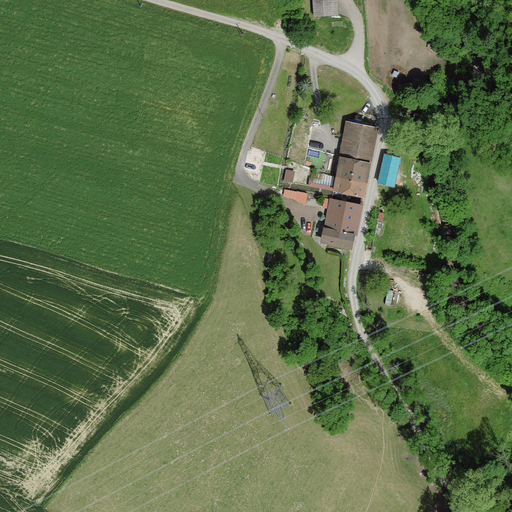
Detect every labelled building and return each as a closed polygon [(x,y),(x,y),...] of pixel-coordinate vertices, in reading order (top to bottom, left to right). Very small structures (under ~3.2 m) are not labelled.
[(334,2),(313,3),(314,16),(335,14),(334,2)] [(366,183),(377,127),(348,122),(338,177),(366,183)] [(400,157),(386,154),(379,183),(393,186),(400,157)] [(294,171),(287,170),(285,181),(292,182),(294,171)] [(335,190),(335,191),(363,197),(366,183),(338,177),(336,187),(335,190)] [(288,188),(286,197),(310,202),(312,193),(288,188)] [(355,235),(362,205),(332,198),(323,241),(349,246),(352,235),(355,235)] [(470,504),(477,510),(481,503),(474,498),(470,504)]
